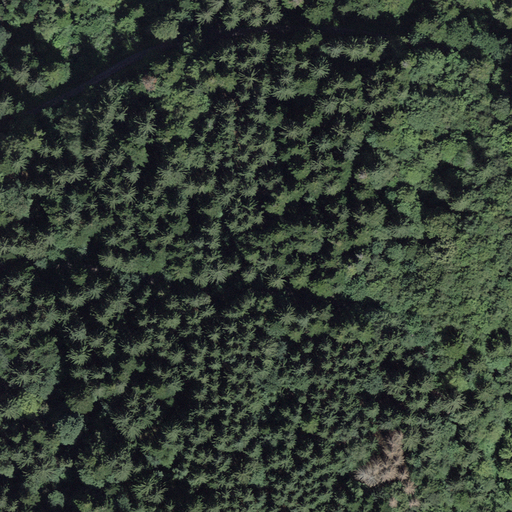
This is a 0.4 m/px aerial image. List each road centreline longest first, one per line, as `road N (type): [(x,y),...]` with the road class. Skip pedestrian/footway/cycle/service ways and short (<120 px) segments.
road 1 (track): [(446,511),(448,411),(422,351),(385,316),(295,290),(221,294),(68,264),(0,263)]
road 2 (track): [(0,128),(161,47),(226,32),(349,32),(511,61)]
